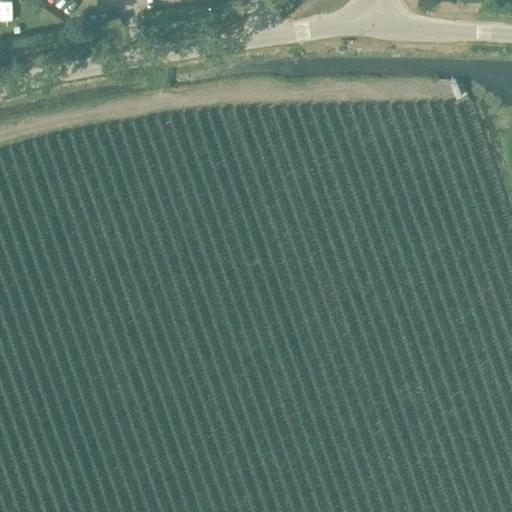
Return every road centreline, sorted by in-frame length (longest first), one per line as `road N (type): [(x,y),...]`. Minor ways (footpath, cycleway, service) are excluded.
road 1 (unclassified): [(0,87),(83,65),(349,26)]
road 2 (unclassified): [(511,35),(349,26)]
